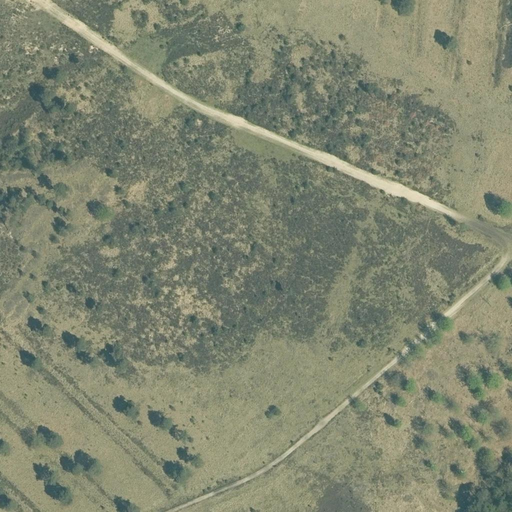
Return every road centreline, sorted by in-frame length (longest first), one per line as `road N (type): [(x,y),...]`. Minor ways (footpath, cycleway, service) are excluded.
road 1 (track): [(511,241),(164,91),(36,0)]
road 2 (track): [(511,256),(266,471),(175,511)]
